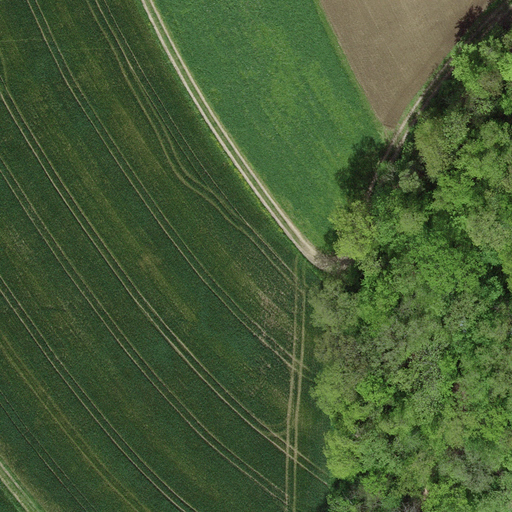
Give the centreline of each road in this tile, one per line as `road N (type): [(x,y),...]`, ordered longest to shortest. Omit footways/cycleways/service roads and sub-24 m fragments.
road 1 (track): [(511,1),(425,99),(393,148),(350,254),(328,262),(279,217),(202,105),(147,0)]
road 2 (track): [(339,261),(382,286),(453,292),(411,425),(399,511)]
